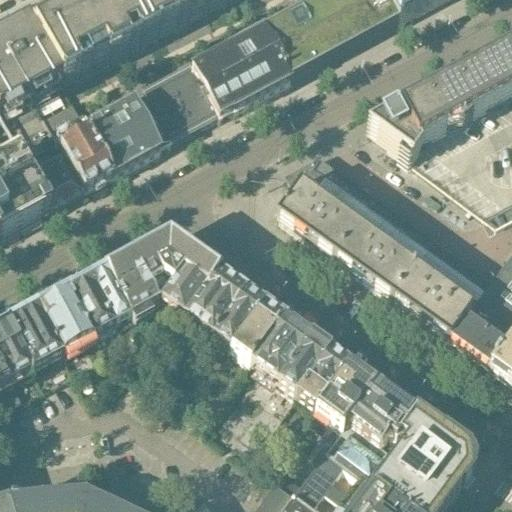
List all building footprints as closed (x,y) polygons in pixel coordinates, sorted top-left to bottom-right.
[(60,96),(246,0),(101,0),(26,39),(57,98),(60,96)] [(291,0),(290,1),(300,20),(260,42),(288,92),(289,91),(289,92),(458,0),(291,0)] [(27,113),(57,98),(26,39),(0,52),(0,128),(10,146),(37,132),(27,113)] [(288,93),(288,92),(260,42),(258,43),(256,39),(248,40),(242,42),(238,49),(240,52),(229,58),(224,48),(203,59),(208,69),(190,79),(216,127),(217,130),(231,123),(232,124),(288,93)] [(511,62),(393,127),(364,143),(409,175),(418,162),(416,158),(507,109),(511,106),(511,62)] [(189,76),(141,102),(144,107),(168,153),(216,127),(190,79),(189,76)] [(511,106),(507,109),(416,158),(418,162),(409,175),(494,237),(511,226),(511,106)] [(144,107),(104,128),(101,124),(96,123),(89,127),(86,134),(113,187),(159,163),(158,162),(169,156),(168,153),(144,107)] [(113,187),(86,134),(85,133),(81,135),(70,115),(45,128),(84,203),(112,187),(112,188),(113,187)] [(0,247),(50,221),(10,146),(0,128),(0,247)] [(45,128),(37,132),(10,146),(50,221),(84,203),(45,128)] [(317,168),(284,185),(293,202),(274,228),(276,229),(277,228),(332,268),(375,209),(317,168)] [(390,310),(433,250),(375,209),(332,268),(390,310)] [(183,329),(217,285),(217,284),(167,248),(104,283),(104,284),(129,328),(159,312),(183,329)] [(446,351),(447,351),(468,321),(489,291),(433,250),(390,310),(445,349),(445,350),(446,351)] [(511,397),(511,262),(489,291),(468,321),(510,351),(488,381),(511,397)] [(129,328),(104,284),(90,291),(114,336),(119,345),(133,337),(132,334),(132,333),(129,328)] [(243,304),(217,285),(183,329),(209,348),(243,304)] [(114,336),(90,291),(68,304),(91,349),(114,336)] [(91,349),(68,304),(67,303),(37,319),(61,365),(91,349)] [(262,317),(243,304),(209,348),(229,362),(262,317)] [(262,317),(229,362),(248,376),(282,330),(262,316),(262,317)] [(7,336),(31,381),(61,365),(37,319),(7,335),(7,336)] [(510,351),(468,321),(447,351),(488,381),(510,351)] [(328,363),(282,330),(248,376),(295,409),(328,364),(328,363)] [(31,381),(7,336),(0,340),(0,373),(10,393),(31,381)] [(346,377),(328,364),(295,409),(313,422),(346,377)] [(10,393),(0,373),(0,410),(4,418),(19,410),(10,393)] [(373,396),(346,377),(313,422),(340,441),(345,434),(373,396)] [(120,383),(111,396),(116,400),(126,387),(120,383)] [(386,464),(415,426),(373,396),(345,434),(386,464)] [(469,484),(471,479),(472,478),(472,476),(472,473),(472,471),(471,470),(471,469),(468,466),(466,463),(467,462),(442,444),(442,445),(415,426),(386,464),(392,469),(369,500),(385,511),(448,511),(460,496),(461,497),(470,485),(469,484)] [(392,469),(386,464),(345,434),(340,441),(322,465),(369,500),(392,469)] [(248,455),(242,463),(250,469),(256,461),(248,455)] [(359,511),(369,500),(322,465),(291,506),(290,508),(295,511),(359,511)] [(295,511),(290,508),(291,506),(273,493),(259,511),(295,511)] [(385,511),(369,500),(359,511),(385,511)]
